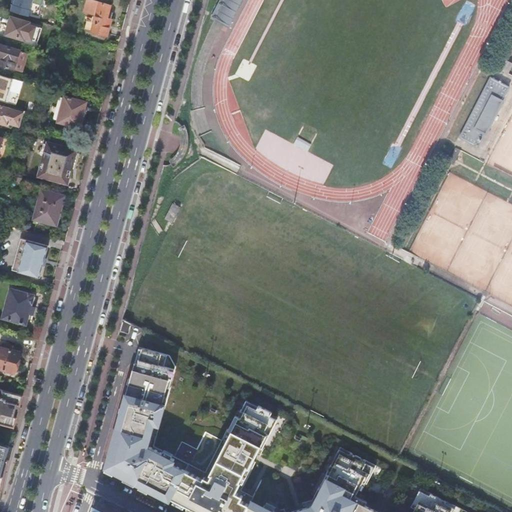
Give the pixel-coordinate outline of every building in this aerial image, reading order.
[(14,0),(13,3),(30,9),(33,0),(14,0)] [(89,0),(87,0),(84,12),(96,16),(91,31),(107,36),(111,20),(107,19),(110,6),(99,3),(89,0)] [(218,0),(211,15),(227,23),(238,0),(218,0)] [(9,26),(6,35),(25,40),(26,34),(30,35),(34,23),(12,17),(11,19),(10,19),(8,20),(7,21),(7,22),(7,24),(8,25),(9,26)] [(0,45),(0,64),(15,69),(20,51),(0,45)] [(0,75),(0,99),(6,101),(12,79),(0,75)] [(511,86),(490,75),(458,138),(479,148),(511,86)] [(60,95),(53,119),(59,120),(58,122),(79,127),(86,102),(65,96),(65,97),(60,95)] [(0,123),(9,127),(10,123),(19,126),(23,113),(0,106),(0,123)] [(47,145),(44,156),(39,176),(63,183),(67,184),(69,179),(71,170),(70,168),(73,158),(74,159),(75,155),(76,151),(48,143),(47,145)] [(41,190),(33,218),(56,225),(64,196),(41,190)] [(13,265),(12,267),(13,267),(13,269),(39,276),(48,245),(21,238),(14,265),(13,265)] [(11,288),(2,317),(25,324),(34,295),(11,288)] [(12,349),(4,347),(0,345),(0,367),(14,372),(20,351),(12,349)] [(453,511),(457,506),(421,488),(411,506),(415,508),(413,511),(380,511),(365,505),(368,501),(356,495),(359,489),(362,491),(365,484),(362,482),(363,481),(367,483),(376,465),(341,447),(332,465),(331,464),(326,474),(327,474),(320,488),(319,487),(313,499),(303,503),(304,507),(290,511),(285,511),(284,508),(281,509),(266,502),(264,505),(263,508),(251,501),(253,496),(241,490),(256,461),(254,460),(257,453),(260,454),(277,419),(270,415),(272,412),(259,405),(258,406),(247,400),(241,410),(244,412),(241,418),(236,415),(228,429),(206,472),(173,455),(174,453),(165,449),(164,450),(154,445),(176,365),(170,354),(140,346),(107,466),(106,468),(114,473),(115,470),(123,475),(131,479),(130,482),(135,484),(136,481),(141,484),(139,487),(149,491),(150,488),(183,505),(195,511),(194,511),(453,511)] [(0,422),(14,426),(17,417),(14,413),(16,407),(20,405),(23,395),(4,390),(2,395),(0,394),(0,422)] [(0,478),(9,446),(0,443),(0,478)]
